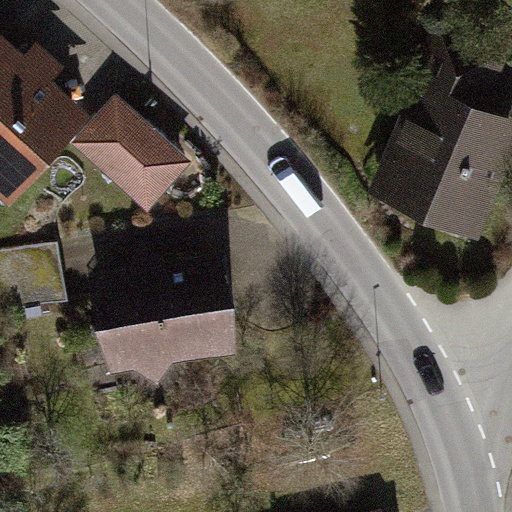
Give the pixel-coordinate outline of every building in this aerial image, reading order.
[(414,87),(425,92),(480,115),(505,56),(440,28),(414,87)] [(81,113),(0,43),(0,191),(7,198),(81,113)] [(113,91),(71,140),(138,197),(179,149),(113,91)] [(511,149),(511,129),(480,115),(425,92),(386,180),(481,221),(511,149)] [(60,235),(0,242),(0,301),(68,293),(60,235)] [(225,341),(217,255),(97,266),(105,353),(124,351),(153,377),(174,345),(225,341)]
